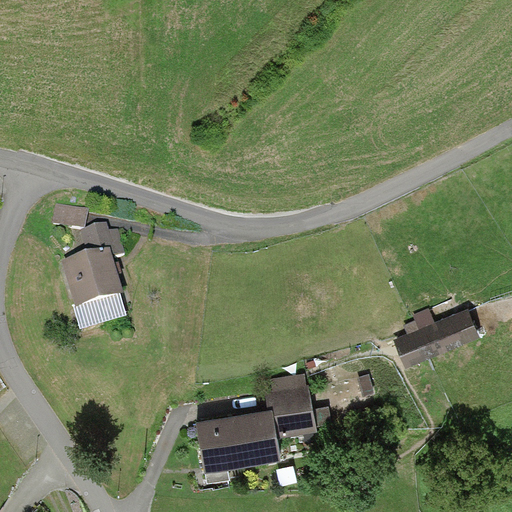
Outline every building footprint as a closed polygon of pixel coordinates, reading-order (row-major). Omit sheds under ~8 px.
[(56,204),(52,226),(86,233),(91,210),(56,204)] [(80,235),(88,265),(111,258),(125,255),(119,232),(109,235),(107,228),(80,235)] [(88,265),(62,273),(76,322),(125,307),(111,258),(88,265)] [(408,338),(395,343),(407,371),(480,341),(469,312),(436,325),(429,308),(412,315),(415,322),(403,327),(408,338)] [(205,460),(281,447),(278,431),(317,424),(314,405),(309,380),(307,381),(305,371),(271,376),(273,387),(269,388),(271,402),(197,415),(205,460)] [(369,372),(360,375),(364,391),(373,389),(369,372)] [(329,402),(314,405),(317,424),(332,421),(329,402)]
